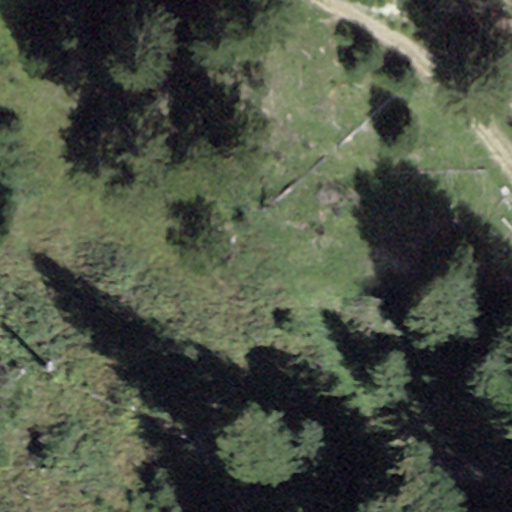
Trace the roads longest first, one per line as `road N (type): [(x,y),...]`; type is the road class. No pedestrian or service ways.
road 1 (track): [(346,0),(451,76),(511,163)]
road 2 (track): [(511,493),(402,471),(436,511)]
